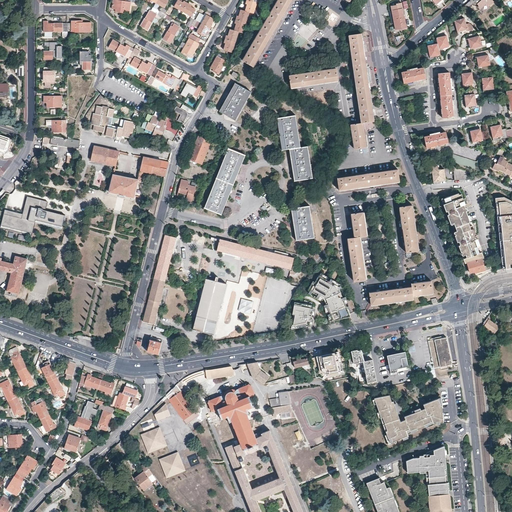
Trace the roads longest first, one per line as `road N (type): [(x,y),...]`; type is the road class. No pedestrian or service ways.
road 1 (primary): [(149,368),(343,334)]
road 2 (residential): [(149,368),(145,404),(28,511)]
road 3 (residential): [(0,186),(31,138),(32,9)]
road 4 (residential): [(346,17),(307,55),(269,61),(306,0)]
road 5 (residential): [(162,211),(123,366)]
road 6 (residential): [(213,84),(176,157),(162,211)]
road 7 (primary): [(0,323),(123,366)]
road 8 (residential): [(458,302),(418,188)]
